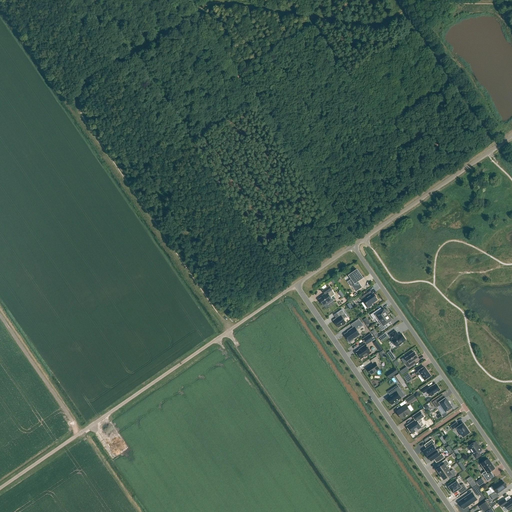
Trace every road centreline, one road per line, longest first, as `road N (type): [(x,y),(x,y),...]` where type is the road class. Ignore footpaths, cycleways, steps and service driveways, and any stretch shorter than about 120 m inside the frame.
road 1 (unclassified): [(0,487),(247,318)]
road 2 (residential): [(352,245),(511,475)]
road 3 (residential): [(296,284),(453,511)]
road 4 (unclassified): [(352,245),(511,136)]
